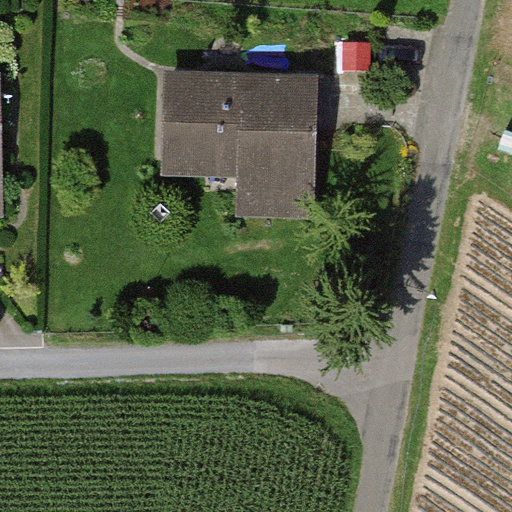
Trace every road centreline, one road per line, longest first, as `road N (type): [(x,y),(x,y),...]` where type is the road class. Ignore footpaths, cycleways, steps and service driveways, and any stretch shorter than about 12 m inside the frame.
road 1 (residential): [(0,365),(399,362)]
road 2 (track): [(399,362),(473,0)]
road 3 (track): [(399,362),(369,511)]
